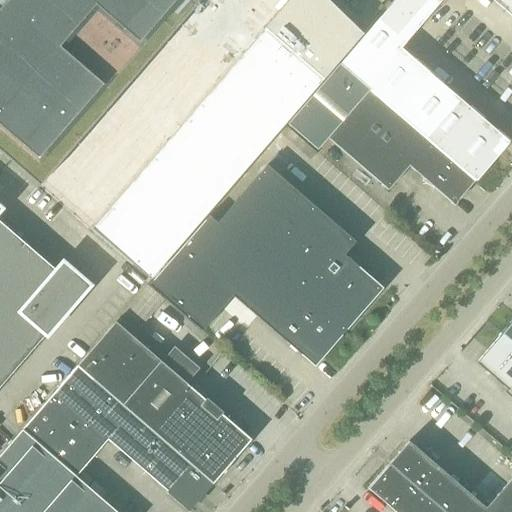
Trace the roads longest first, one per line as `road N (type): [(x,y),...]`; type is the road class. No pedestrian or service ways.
road 1 (unclassified): [(511,188),(296,439)]
road 2 (unclassified): [(331,472),(511,264)]
road 3 (unknown): [(418,297),(269,156)]
road 4 (unknown): [(511,130),(431,44),(429,32),(457,0)]
road 5 (unknown): [(322,408),(225,323)]
